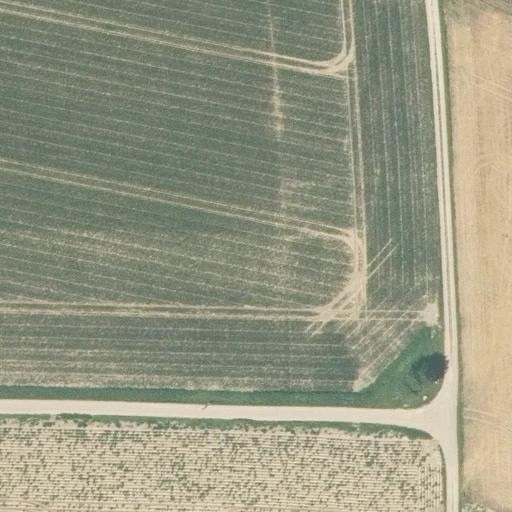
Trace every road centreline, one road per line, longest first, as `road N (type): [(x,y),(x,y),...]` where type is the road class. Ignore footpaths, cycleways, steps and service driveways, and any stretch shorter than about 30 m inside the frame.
road 1 (track): [(449,417),(0,404)]
road 2 (track): [(449,417),(429,0)]
